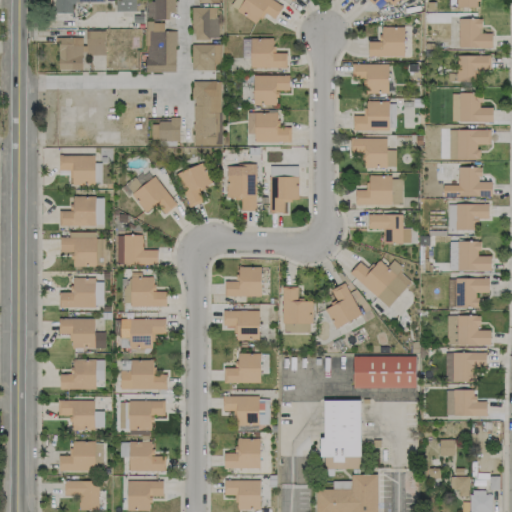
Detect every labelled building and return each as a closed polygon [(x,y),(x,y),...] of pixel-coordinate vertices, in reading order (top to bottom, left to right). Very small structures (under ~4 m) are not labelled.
[(53,0),(54,13),(71,12),(71,3),(89,2),(89,0),(53,0)] [(174,12),(173,0),(153,0),(153,1),(145,0),(145,18),(168,19),(168,12),(174,12)] [(233,0),(230,5),(235,9),(241,0),(233,0)] [(282,5),(273,0),(243,0),(237,12),(256,23),(263,12),(274,19),(282,5)] [(217,7),(192,7),(192,39),(217,38),(217,7)] [(458,47),(491,48),(491,33),(481,33),(481,18),(458,18),(458,47)] [(367,56),(403,56),(403,27),(381,26),(380,41),(367,41),(367,56)] [(58,69),(82,69),(82,54),(104,54),(104,30),(84,30),(84,37),(58,37),(58,69)] [(285,68),(286,53),(272,52),(273,38),(250,38),(250,67),(285,68)] [(220,44),(191,44),(191,68),(221,68),(220,44)] [(489,55),(456,55),(456,80),(478,81),(478,70),(489,70),(489,55)] [(387,64),(351,63),(351,77),(364,78),(364,93),(387,93),(387,64)] [(252,75),(253,105),(276,105),(276,90),(288,90),(288,75),(252,75)] [(192,145),(214,145),(215,133),(219,134),(220,81),(193,81),(192,145)] [(492,122),(491,107),(480,107),(480,92),(458,93),(458,123),(492,122)] [(388,130),(388,100),(364,100),(364,115),(352,115),(352,130),(388,130)] [(290,141),(290,126),(276,127),(275,111),(246,112),(247,134),(253,134),(254,142),(290,141)] [(179,120),(150,120),(151,140),(179,140),(179,120)] [(448,129),(448,159),(478,159),(478,144),(489,144),(490,130),(448,129)] [(350,153),(363,153),(363,168),(395,167),(394,150),(386,150),(386,137),(349,138),(350,153)] [(59,170),(69,170),(69,185),(94,184),(94,170),(95,170),(95,154),(58,155),(59,170)] [(175,173),(189,207),(203,201),(198,189),(211,184),(203,162),(175,173)] [(240,210),(255,211),(255,165),(226,164),(225,198),(240,199),(240,210)] [(442,197),(491,196),(491,181),(480,181),(480,166),(457,167),(457,184),(442,184),(442,197)] [(154,177),(150,170),(123,186),(127,193),(154,177)] [(355,189),(354,204),(401,205),(402,179),(391,179),(391,175),(366,175),(366,190),(355,189)] [(165,213),(176,204),(154,176),(131,194),(144,212),(156,202),(165,213)] [(298,200),(297,176),(268,176),(269,212),(283,212),(283,200),(298,200)] [(58,224),(102,226),(103,197),(72,196),(72,210),(59,210),(58,224)] [(488,204),(446,204),(446,229),(476,229),(476,218),(487,218),(488,204)] [(409,243),(410,228),(401,228),(402,214),(367,213),(367,228),(383,229),(383,242),(409,243)] [(103,238),(95,238),(95,232),(77,232),(77,237),(59,237),(60,254),(72,253),(72,266),(103,265),(103,238)] [(156,250),(142,249),(142,235),(123,234),(123,264),(156,264),(156,250)] [(456,270),(490,270),(490,256),(478,255),(479,241),(456,240),(456,270)] [(348,273),(387,307),(410,281),(398,271),(402,268),(392,260),(387,267),(377,258),(367,269),(358,261),(348,273)] [(260,266),(236,266),(236,281),(224,281),(224,295),(260,296),(260,266)] [(154,276),(140,276),(140,272),(130,271),(129,305),(165,307),(166,291),(153,291),(154,276)] [(447,306),(476,306),(477,292),(488,292),(488,278),(447,277),(447,306)] [(58,292),(59,306),(103,306),(102,278),(72,279),(72,292),(58,292)] [(329,289),(336,303),(324,308),(333,328),(359,316),(344,282),(329,289)] [(311,332),(311,300),(296,300),(296,287),(282,286),(282,332),(311,332)] [(258,310),(222,310),(222,328),(235,327),(235,340),(258,339),(258,310)] [(455,344),(455,315),(446,315),(446,344),(455,344)] [(456,344),(489,344),(489,330),(479,330),(479,315),(456,315),(456,344)] [(93,318),(58,318),(58,333),(71,333),(71,348),(94,348),(93,318)] [(151,348),(151,333),(165,333),(164,318),(119,319),(120,337),(128,337),(128,348),(151,348)] [(444,381),(474,381),(474,366),(485,366),(485,352),(444,352),(444,381)] [(223,367),(223,382),(259,383),(260,353),(237,353),(236,368),(223,367)] [(415,387),(415,355),(352,356),(353,388),(415,387)] [(95,388),(95,359),(72,359),(72,373),(59,374),(59,389),(95,388)] [(119,388),(166,389),(166,374),(152,374),(152,359),(130,359),(130,370),(120,369),(119,388)] [(474,389),(453,389),(453,415),(486,415),(486,401),(474,401),(474,389)] [(258,395),(222,396),(222,410),(235,410),(235,425),(268,424),(268,399),(258,399),(258,395)] [(359,468),(359,399),(324,400),(324,437),(319,437),(319,456),(325,456),(325,468),(359,468)] [(93,400),(57,400),(57,415),(71,415),(71,429),(93,429),(93,400)] [(129,430),(150,429),(150,415),(165,415),(164,400),(128,400),(129,430)] [(103,411),(94,411),(94,426),(102,427),(103,411)] [(259,438),(236,437),(236,452),(223,452),(223,467),(259,468),(259,438)] [(439,456),(454,455),(453,439),(438,439),(439,456)] [(94,471),(94,441),(70,440),(70,455),(58,455),(58,470),(94,471)] [(164,471),(164,456),(152,455),(152,441),(128,441),(128,470),(164,471)] [(94,464),(102,464),(102,443),(95,443),(94,464)] [(376,474),(376,511),(314,511),(314,488),(330,488),(330,480),(349,480),(349,474),(376,474)] [(468,476),(449,476),(449,489),(458,489),(458,496),(468,496),(468,476)] [(259,480),(224,479),(223,495),(236,495),(236,509),(259,509),(259,480)] [(63,495),(79,495),(78,509),(97,509),(98,481),(64,480),(63,495)] [(162,481),(126,480),(126,510),(149,510),(150,495),(162,495),(162,481)] [(469,491),(468,511),(479,511),(480,511),(486,511),(490,511),(491,492),(469,491)]
